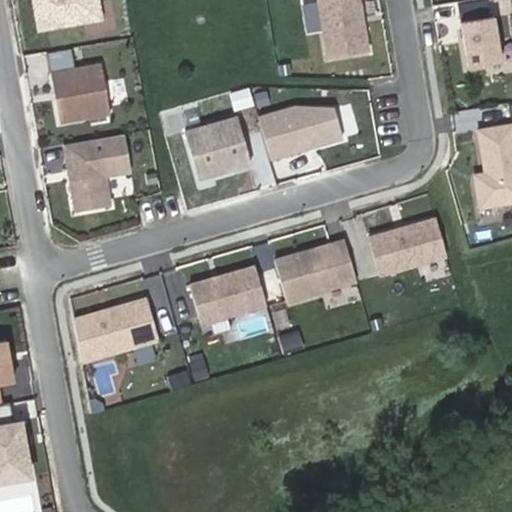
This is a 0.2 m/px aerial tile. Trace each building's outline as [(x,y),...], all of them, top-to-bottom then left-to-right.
[(28,0),(34,33),(95,22),(91,0),(28,0)] [(366,54),(356,0),(315,0),(326,61),(366,54)] [(500,64),(493,20),(459,25),(467,70),(500,64)] [(66,53),(42,58),(55,127),(105,118),(96,67),(70,72),(66,53)] [(255,123),(267,164),(340,143),(331,114),(291,113),(255,123)] [(235,123),(182,138),(196,184),(248,169),(235,123)] [(511,149),(508,126),(471,132),(478,175),(480,183),(469,185),(473,212),(511,206),(511,149)] [(119,140),(59,151),(71,217),(105,211),(100,182),(126,177),(119,140)] [(478,175),(467,177),(469,185),(480,183),(478,175)] [(446,263),(434,223),(367,243),(379,282),(446,263)] [(284,306),(355,286),(343,245),(328,249),(329,253),(312,258),(311,255),(273,266),(284,306)] [(312,258),(329,253),(328,249),(311,255),(312,258)] [(264,311),(253,272),(187,291),(199,330),(264,311)] [(143,306),(71,327),(78,369),(155,347),(143,306)] [(0,391),(9,390),(2,348),(0,348),(0,391)] [(24,468),(17,430),(11,432),(7,410),(0,411),(0,488),(26,484),(24,468)] [(31,467),(24,429),(17,430),(24,468),(31,467)]
